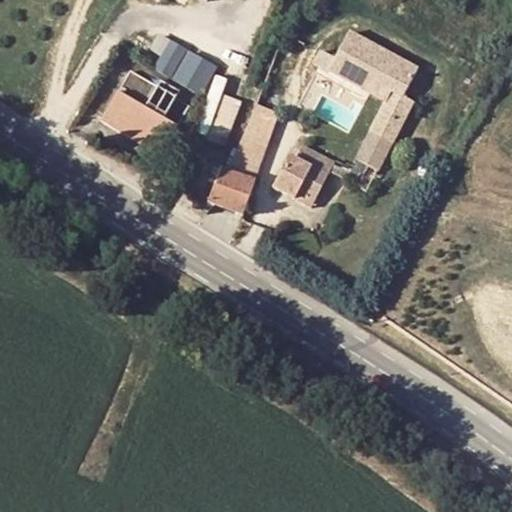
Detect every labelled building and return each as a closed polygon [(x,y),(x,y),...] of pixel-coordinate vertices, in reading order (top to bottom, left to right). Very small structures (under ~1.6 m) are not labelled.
[(295,0),(292,9),(306,16),(313,0),(295,0)] [(187,49),(172,42),(158,69),(173,76),(187,49)] [(218,66),(191,52),(177,78),(204,92),(218,66)] [(352,79),(332,69),(326,83),(345,93),(352,79)] [(174,137),(162,129),(179,100),(158,89),(155,94),(128,79),(101,128),(160,162),(174,137)] [(242,99),(223,92),(207,138),(226,144),(242,99)] [(385,95),(364,135),(387,148),(409,108),(385,95)] [(275,123),(258,114),(235,159),(255,169),(275,123)] [(349,162),(373,174),(387,148),(364,135),(349,162)] [(286,163),(270,193),(306,211),(330,167),(301,152),(293,166),(286,163)] [(255,169),(235,159),(227,176),(210,209),(236,221),(248,189),(247,188),(255,169)] [(227,176),(220,173),(204,205),(210,209),(227,176)]
